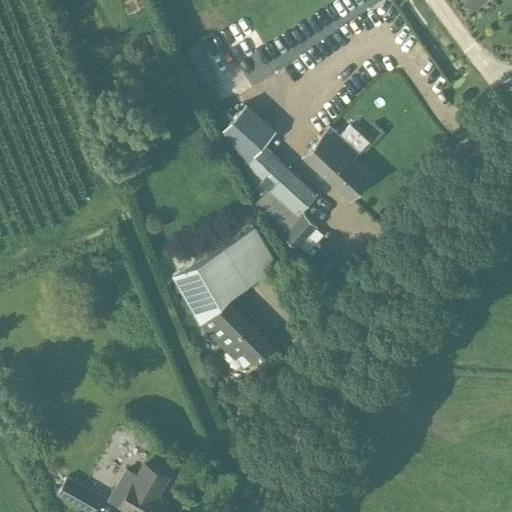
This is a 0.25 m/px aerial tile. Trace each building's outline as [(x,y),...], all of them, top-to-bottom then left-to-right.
[(245,191),(238,199),(295,250),(315,226),(300,213),(318,194),(278,156),(261,140),(273,128),(248,105),(215,134),(242,161),(234,169),(245,191)] [(358,152),(331,127),(305,156),(350,198),(371,175),(352,158),(358,152)] [(172,275),(200,323),(235,358),(242,352),(253,363),(277,340),(231,293),(280,265),(259,226),(172,275)] [(131,511),(162,511),(168,503),(156,496),(168,476),(145,463),(133,483),(132,482),(119,505),(131,511)] [(56,493),(90,511),(91,511),(102,494),(67,474),(56,493)]
